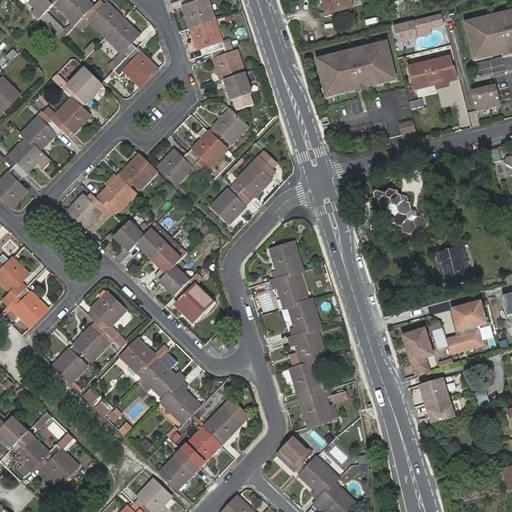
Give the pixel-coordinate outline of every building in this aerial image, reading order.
[(31,0),(30,2),(43,16),(49,10),(56,3),(58,0),(31,0)] [(85,17),(95,6),(89,0),(58,0),(56,3),(73,20),(71,22),(76,27),(78,24),(85,17)] [(194,0),(196,3),(184,7),(191,28),(214,20),(207,0),(194,0)] [(323,0),(327,14),(354,7),(351,0),(323,0)] [(106,37),(125,18),(109,3),(101,12),(95,6),(85,17),(91,22),(106,37)] [(66,27),(49,10),(43,16),(41,18),(63,40),(76,27),(71,22),(66,27)] [(492,16),(465,22),(473,57),(474,57),(492,52),(493,56),(511,51),(511,10),(508,12),(509,16),(493,20),(492,16)] [(91,22),(85,17),(78,24),(84,30),(91,22)] [(123,53),(128,58),(138,48),(133,43),(140,34),(125,18),(106,37),(123,53)] [(431,27),(428,19),(394,27),(398,42),(418,37),(417,32),(416,31),(431,27)] [(214,20),(191,28),(198,49),(211,46),(212,52),(232,45),(230,40),(222,42),(214,20)] [(428,34),(432,30),(431,27),(416,31),(417,32),(418,37),(428,34)] [(344,53),(317,60),(325,94),(326,94),(344,89),(345,93),(378,85),(377,81),(395,76),(396,76),(387,42),(360,49),(361,53),(345,57),(344,53)] [(232,45),(212,52),(223,81),(226,80),(245,74),(238,51),(226,55),(225,53),(233,50),(232,45)] [(125,71),(142,87),(159,69),(138,48),(128,58),(133,63),(125,71)] [(17,53),(13,49),(5,56),(10,60),(17,53)] [(474,57),(475,61),(493,56),(492,52),(474,57)] [(128,58),(123,53),(112,65),(117,69),(128,58)] [(437,57),(422,60),(423,64),(411,67),(416,88),(435,83),(448,80),(457,78),(454,68),(453,68),(451,61),(439,64),(438,61),(437,57)] [(133,63),(128,58),(117,69),(122,75),(125,71),(133,63)] [(82,108),(103,86),(85,69),(69,86),(77,94),(72,99),(82,108)] [(255,105),(245,74),(226,80),(236,111),(255,105)] [(378,85),(396,81),(395,76),(377,81),(378,85)] [(0,110),(2,112),(19,94),(3,78),(0,81),(0,110)] [(435,83),(437,89),(450,85),(448,80),(435,83)] [(501,105),(496,85),(484,89),(489,108),(501,105)] [(326,94),(327,98),(345,93),(344,89),(326,94)] [(484,89),(472,92),(477,111),(489,108),(484,89)] [(52,120),(62,130),(66,125),(75,133),(90,116),(82,108),(72,99),(57,115),(52,120)] [(49,107),(44,113),(52,120),(57,115),(49,107)] [(249,128),(232,111),(210,133),(221,144),(226,139),(233,145),(249,128)] [(41,152),(62,130),(52,120),(44,113),(39,118),(23,134),(27,138),(41,152)] [(414,121),(401,125),(403,135),(416,131),(414,121)] [(203,140),(210,133),(204,127),(196,134),(203,140)] [(221,144),(210,133),(203,140),(189,154),(200,165),(204,161),(211,167),(228,150),(221,144)] [(18,162),(14,167),(24,177),(38,163),(44,168),(51,161),(41,152),(27,138),(11,155),(18,162)] [(200,165),(189,154),(185,159),(174,149),(158,166),(179,187),(200,165)] [(491,153),(494,162),(501,160),(499,151),(491,153)] [(271,169),(277,164),(265,152),(237,180),(245,188),(240,193),(251,203),(272,182),(269,179),(275,173),(271,169)] [(157,173),(147,163),(139,156),(118,178),(128,187),(133,182),(140,190),(157,173)] [(14,167),(0,181),(0,194),(12,206),(28,190),(19,182),(24,177),(14,167)] [(135,195),(128,187),(118,178),(97,199),(107,209),(112,203),(120,210),(135,195)] [(230,224),(251,203),(240,193),(236,198),(228,190),(212,207),(230,224)] [(378,194),(375,197),(372,200),(376,213),(382,215),(388,209),(394,216),(390,221),(402,225),(403,232),(419,237),(428,230),(425,215),(418,220),(416,212),(410,210),(408,200),(402,198),(401,196),(388,191),(386,193),(383,196),(378,194)] [(83,196),(68,212),(86,230),(107,209),(97,199),(92,205),(83,196)] [(129,221),(114,236),(130,251),(137,244),(144,236),(129,221)] [(171,238),(156,223),(151,228),(166,243),(171,238)] [(137,244),(152,258),(166,243),(151,228),(144,236),(137,244)] [(187,253),(171,238),(166,243),(182,258),(187,253)] [(166,243),(152,258),(167,273),(179,260),(182,258),(166,243)] [(298,273),(302,272),(293,244),(269,251),(276,273),(272,274),(274,280),(298,273)] [(437,253),(445,287),(471,281),(463,247),(437,253)] [(4,301),(10,306),(28,288),(22,283),(31,275),(14,259),(6,267),(0,273),(0,281),(12,293),(4,301)] [(167,273),(160,280),(175,295),(180,290),(189,281),(180,272),(185,266),(179,260),(167,273)] [(274,280),(271,282),(273,289),(277,288),(283,309),(287,308),(307,302),(298,273),(274,280)] [(211,301),(189,281),(180,290),(185,295),(174,306),(190,322),(211,301)] [(10,306),(31,327),(49,309),(28,288),(10,306)] [(106,333),(114,341),(120,335),(111,328),(127,311),(108,293),(92,310),(94,311),(101,318),(96,323),(106,333)] [(508,318),(511,316),(511,294),(502,297),(508,318)] [(316,330),(320,329),(311,300),(307,302),(287,308),(293,328),(290,329),(292,337),(316,330)] [(453,309),(458,329),(460,328),(462,335),(460,336),(447,339),(451,354),(483,345),(478,325),(487,323),(481,301),(453,309)] [(94,311),(89,316),(96,323),(101,318),(94,311)] [(214,318),(219,323),(224,318),(218,313),(214,318)] [(96,323),(75,345),(85,355),(93,362),(109,346),(101,338),(106,333),(96,323)] [(425,327),(401,335),(415,377),(430,371),(426,359),(435,356),(425,327)] [(292,337),(288,338),(290,346),(294,345),(301,366),(314,362),(325,359),(316,330),(292,337)] [(120,335),(114,341),(122,349),(128,344),(120,335)] [(217,335),(210,342),(218,349),(225,341),(217,335)] [(141,379),(159,361),(138,340),(120,358),(141,379)] [(85,355),(75,345),(54,366),(72,384),(88,367),(80,360),(85,355)] [(164,346),(154,356),(159,361),(169,351),(164,346)] [(441,367),(453,364),(452,359),(440,361),(441,367)] [(181,382),(184,379),(179,374),(175,377),(159,361),(141,379),(163,400),(181,382)] [(301,366),(290,370),(299,399),(312,395),(310,388),(321,385),(314,362),(301,366)] [(442,378),(420,385),(426,404),(448,398),(442,378)] [(7,391),(13,385),(8,381),(2,387),(7,391)] [(163,400),(160,403),(181,424),(199,407),(183,391),(186,387),(181,382),(163,400)] [(97,401),(88,391),(84,396),(93,406),(97,401)] [(481,405),(490,401),(486,391),(476,395),(481,405)] [(312,395),(299,399),(308,428),(332,421),(325,398),(314,401),(312,395)] [(448,398),(426,404),(432,423),(455,417),(448,398)] [(202,428),(220,446),(248,417),(230,400),(202,428)] [(99,404),(95,408),(101,414),(106,410),(99,404)] [(119,419),(112,412),(108,417),(114,424),(119,419)] [(45,425),(51,418),(48,414),(41,421),(45,425)] [(0,431),(0,435),(14,449),(18,444),(29,433),(13,418),(5,426),(0,431)] [(181,450),(199,468),(220,446),(202,428),(181,450)] [(15,457),(32,474),(40,465),(50,455),(29,433),(18,444),(23,449),(15,457)] [(62,452),(75,440),(70,435),(58,448),(62,452)] [(311,452),(294,436),(277,454),(299,475),(308,465),(303,460),(311,452)] [(146,441),(140,447),(147,453),(153,447),(146,441)] [(10,452),(15,457),(23,449),(18,444),(14,449),(10,452)] [(80,469),(58,448),(50,455),(40,465),(62,486),(80,469)] [(159,472),(177,490),(199,468),(181,450),(159,472)] [(334,483),(339,478),(316,457),(308,465),(299,475),(316,492),(313,495),(318,500),(334,483)] [(139,510),(141,511),(156,511),(171,497),(152,480),(136,497),(144,504),(139,510)] [(318,500),(314,504),(319,509),(322,506),(328,511),(347,511),(356,503),(334,483),(318,500)] [(252,511),(237,497),(222,511),(252,511)]
